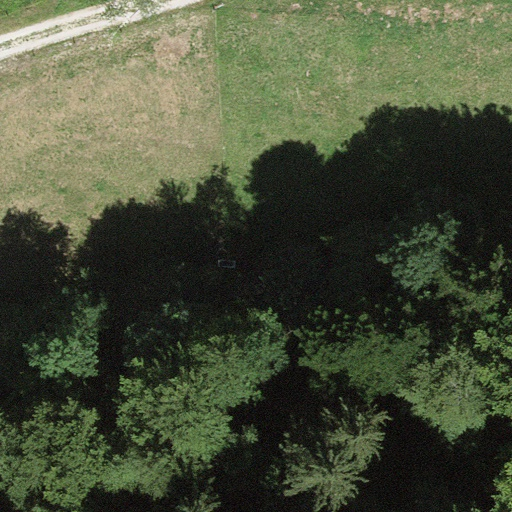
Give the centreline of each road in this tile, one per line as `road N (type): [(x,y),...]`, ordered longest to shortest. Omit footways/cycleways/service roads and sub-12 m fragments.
road 1 (track): [(511,363),(273,403),(109,445),(1,511)]
road 2 (track): [(0,43),(143,0)]
